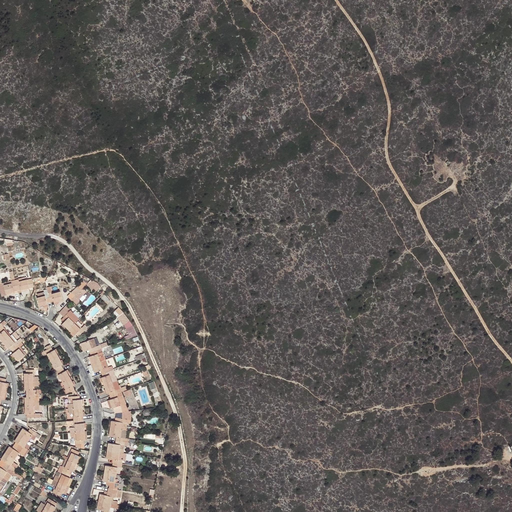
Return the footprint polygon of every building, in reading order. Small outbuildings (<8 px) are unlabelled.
[(0,285),(0,284),(0,298),(1,301),(5,300),(5,299),(13,296),(12,295),(16,294),(13,282),(12,275),(8,276),(10,285),(2,287),(2,288),(1,288),(0,285)] [(13,282),(16,294),(19,293),(20,295),(28,292),(33,291),(31,282),(22,285),(21,282),(17,283),(17,282),(13,282)] [(96,287),(90,284),(88,287),(96,295),(100,291),(96,287)] [(71,297),(78,304),(83,298),(80,295),(86,288),(82,285),(71,297)] [(37,297),(38,302),(44,300),(44,299),(47,298),(46,292),(42,293),(43,295),(37,297)] [(106,297),(104,295),(99,300),(100,301),(106,307),(109,303),(104,299),(106,297)] [(44,300),(38,302),(36,302),(38,311),(43,309),(46,308),(46,307),(53,305),(54,306),(58,305),(62,304),(59,296),(51,298),(51,297),(47,298),(44,299),(44,300)] [(112,316),(116,320),(122,316),(118,311),(112,316)] [(63,322),(67,316),(63,312),(58,317),(63,322)] [(65,331),(68,334),(74,327),(78,323),(69,315),(67,316),(63,322),(60,324),(63,327),(61,328),(65,331)] [(74,327),(68,334),(71,336),(74,339),(75,338),(78,341),(83,334),(81,332),(80,333),(77,330),(74,327)] [(0,344),(1,346),(8,341),(3,334),(5,333),(2,330),(0,332),(0,344)] [(134,333),(128,336),(130,342),(137,340),(134,333)] [(15,346),(19,343),(14,336),(8,341),(14,347),(15,346)] [(8,352),(10,354),(17,349),(15,346),(14,347),(8,341),(1,346),(4,349),(7,353),(8,352)] [(89,357),(97,354),(96,350),(99,350),(96,341),(80,347),(83,356),(88,353),(89,357)] [(13,357),(11,358),(14,362),(17,365),(24,359),(18,353),(20,352),(17,349),(10,354),(13,357)] [(60,382),(62,386),(69,382),(68,379),(66,375),(64,376),(61,369),(62,368),(60,365),(56,357),(54,354),(53,355),(51,352),(43,356),(45,359),(46,358),(52,369),(54,372),(53,373),(55,377),(56,380),(58,379),(60,382)] [(98,358),(100,365),(106,363),(103,356),(102,352),(97,354),(99,357),(98,358)] [(92,368),(100,365),(98,358),(99,357),(97,354),(89,357),(91,360),(89,361),(92,368)] [(106,363),(100,365),(103,373),(108,371),(109,371),(106,363)] [(109,375),(108,371),(103,373),(100,365),(92,368),(95,377),(100,374),(101,378),(109,375)] [(23,378),(23,386),(38,385),(38,381),(32,381),(32,378),(38,378),(37,371),(34,371),(34,373),(25,374),(25,377),(23,378)] [(111,378),(109,375),(101,378),(103,381),(101,382),(104,390),(112,387),(109,379),(111,378)] [(66,393),(64,394),(66,397),(71,395),(74,393),(72,390),(73,389),(71,386),(69,382),(62,386),(66,393)] [(26,398),(35,397),(34,394),(33,394),(33,390),(38,390),(38,385),(23,386),(24,394),(26,394),(26,398)] [(108,397),(110,400),(118,397),(121,396),(119,393),(117,385),(116,385),(112,387),(104,390),(106,398),(108,397)] [(117,401),(120,409),(123,416),(129,415),(122,396),(121,396),(118,397),(119,400),(117,401)] [(38,397),(37,397),(35,397),(26,398),(26,401),(24,401),(24,409),(39,409),(38,397)] [(118,397),(110,400),(111,403),(109,404),(112,412),(120,409),(117,401),(119,400),(118,397)] [(67,408),(68,413),(82,411),(82,408),(81,404),(80,404),(79,400),(71,401),(71,405),(72,404),(73,408),(68,408),(67,408)] [(39,413),(39,409),(24,409),(25,418),(27,418),(27,422),(36,421),(35,417),(34,418),(33,414),(39,413)] [(72,421),(73,424),(81,424),(81,420),(83,420),(82,416),(82,411),(68,413),(68,418),(72,418),(74,418),(74,421),(72,421)] [(109,432),(121,434),(122,426),(126,427),(127,423),(118,422),(117,426),(114,425),(110,425),(109,432)] [(69,432),(70,436),(84,435),(84,431),(83,427),(82,427),(81,424),(73,424),(73,428),(75,428),(75,431),(73,431),(69,432)] [(22,432),(18,439),(28,445),(30,442),(33,444),(35,440),(37,437),(30,432),(27,436),(22,432)] [(124,446),(125,442),(120,442),(121,434),(109,432),(108,440),(115,441),(114,448),(107,448),(106,455),(123,457),(123,453),(119,453),(120,449),(124,450),(124,446)] [(76,444),(74,444),(75,448),(83,447),(83,443),(85,443),(84,435),(70,436),(70,441),(74,441),(76,441),(76,444)] [(9,450),(5,457),(14,463),(18,456),(23,459),(25,457),(27,453),(24,451),(26,447),(28,445),(18,439),(14,445),(15,446),(19,448),(15,454),(12,452),(9,450)] [(66,490),(69,482),(68,481),(69,478),(71,474),(72,475),(77,464),(78,460),(77,459),(79,456),(71,452),(69,456),(71,457),(65,472),(63,471),(61,475),(60,478),(62,479),(60,482),(55,480),(54,484),(66,490)] [(113,463),(112,467),(122,468),(122,464),(118,464),(118,460),(122,461),(123,457),(106,455),(106,462),(113,463)] [(71,457),(69,456),(67,461),(63,459),(62,461),(65,463),(61,471),(63,471),(65,472),(71,457)] [(0,480),(2,482),(7,475),(10,477),(11,475),(13,471),(10,469),(12,466),(14,463),(5,457),(0,463),(1,464),(5,466),(2,472),(0,471),(0,480)] [(122,464),(122,468),(127,469),(128,457),(123,457),(122,461),(118,460),(118,464),(122,464)] [(13,471),(11,475),(14,477),(19,470),(12,466),(10,469),(13,471)] [(105,470),(104,477),(116,479),(117,471),(121,472),(122,468),(112,467),(112,471),(105,470)] [(2,482),(0,485),(0,489),(2,491),(0,493),(1,495),(7,485),(12,478),(10,477),(7,475),(2,482)] [(116,479),(104,477),(103,485),(107,485),(110,486),(110,490),(109,493),(118,494),(119,491),(119,487),(115,486),(116,479)] [(63,497),(66,490),(54,484),(52,489),(56,491),(55,494),(54,493),(52,497),(60,500),(61,496),(63,497)] [(109,493),(108,496),(107,500),(103,499),(100,498),(99,506),(115,509),(115,505),(120,506),(121,499),(118,498),(118,494),(109,493)] [(41,507),(39,511),(54,511),(55,511),(53,510),(55,507),(48,503),(46,506),(48,507),(46,510),(41,507)]
